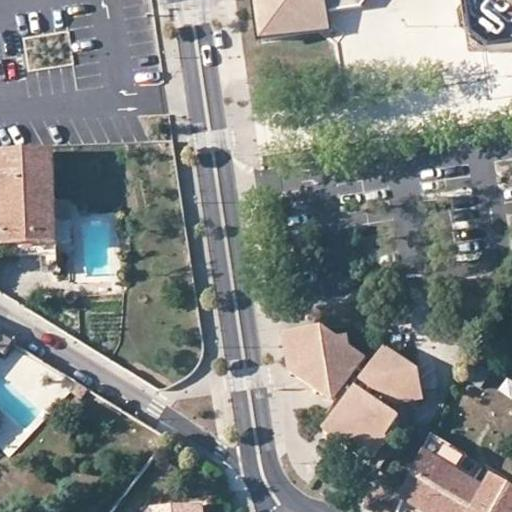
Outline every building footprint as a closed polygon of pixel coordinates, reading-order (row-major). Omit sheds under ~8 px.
[(511,0),(257,0),(264,39),(331,29),(328,12),(371,6),(370,0),(499,0),(511,9),(511,0)] [(493,0),(495,24),(511,21),(511,9),(499,0),(493,0)] [(0,153),(0,186),(2,259),(20,258),(20,247),(57,245),(56,223),(56,201),(55,191),(54,152),(0,153)] [(70,201),(56,201),(56,223),(71,222),(70,201)] [(58,257),(57,245),(20,247),(20,258),(58,257)] [(291,372),(321,328),(284,334),(290,372),(291,372)] [(321,328),(291,372),(343,409),(327,433),(369,463),(400,418),(387,410),(392,403),(396,406),(421,371),(386,347),(368,374),(361,369),(367,360),(350,349),(349,337),(338,339),(321,328)] [(425,402),(421,371),(396,406),(425,402)] [(424,452),(459,472),(468,455),(432,436),(424,452)] [(459,472),(424,452),(403,499),(425,511),(511,511),(511,486),(496,476),(487,489),(459,472)]
